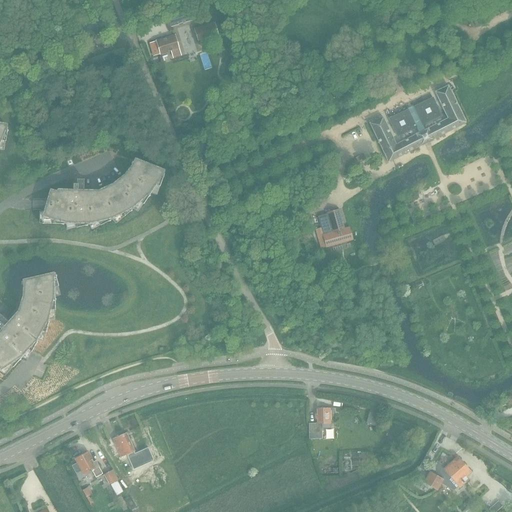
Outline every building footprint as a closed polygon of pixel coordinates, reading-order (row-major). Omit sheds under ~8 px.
[(212,23),(194,30),(198,41),(217,34),(215,31),(212,23)] [(149,43),(153,55),(160,53),(177,48),(174,35),(156,40),(156,41),(149,43)] [(382,116),(369,122),(389,161),(466,121),(447,85),(434,91),(448,117),(396,144),(382,116)] [(433,97),(413,107),(422,125),(442,116),(433,97)] [(408,109),(388,118),(397,137),(417,128),(408,109)] [(132,164),(129,168),(124,174),(112,184),(97,190),(83,190),(83,179),(82,179),(76,178),(76,183),(72,183),(72,190),(57,189),(57,191),(50,189),(42,216),(42,223),(65,223),(67,229),(89,224),(92,229),(111,218),(116,223),(132,208),(137,211),(150,192),(156,194),(163,173),(152,169),(153,166),(138,160),(137,160),(134,159),(132,164)] [(338,210),(327,213),(327,215),(318,217),(326,246),(352,238),(349,227),(344,228),(338,210)] [(23,282),(22,295),(18,311),(8,321),(0,314),(0,328),(1,329),(0,329),(0,372),(3,376),(5,374),(6,374),(12,367),(21,357),(26,359),(37,339),(43,340),(48,318),(54,318),(54,295),(60,294),(55,272),(53,272),(23,279),(23,282)] [(308,423),(308,439),(315,438),(315,435),(321,435),(321,428),(330,428),(330,409),(327,409),(327,408),(326,408),(326,406),(318,406),(318,408),(316,408),(316,414),(315,414),(315,419),(316,419),(317,423),(308,423)] [(366,423),(375,426),(380,411),(370,408),(366,423)] [(126,432),(112,438),(120,457),(134,451),(126,432)] [(76,473),(81,470),(84,474),(91,470),(95,477),(101,473),(98,466),(95,460),(92,462),(87,451),(75,458),(77,463),(72,466),(76,473)] [(436,461),(430,471),(423,481),(434,488),(441,478),(445,480),(450,475),(458,485),(467,477),(465,474),(469,471),(457,457),(446,467),(436,461)] [(111,470),(104,474),(110,483),(116,480),(111,470)]
